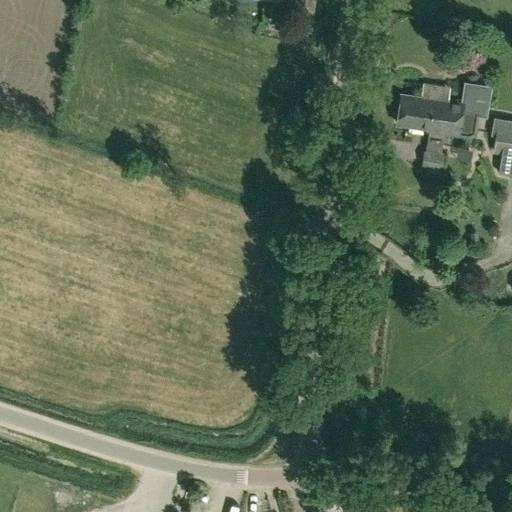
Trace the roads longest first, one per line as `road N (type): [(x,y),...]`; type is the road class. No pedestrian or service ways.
road 1 (tertiary): [(308,424),(355,0)]
road 2 (unclassified): [(248,476),(109,449),(0,414)]
road 3 (track): [(487,511),(369,479),(327,485)]
